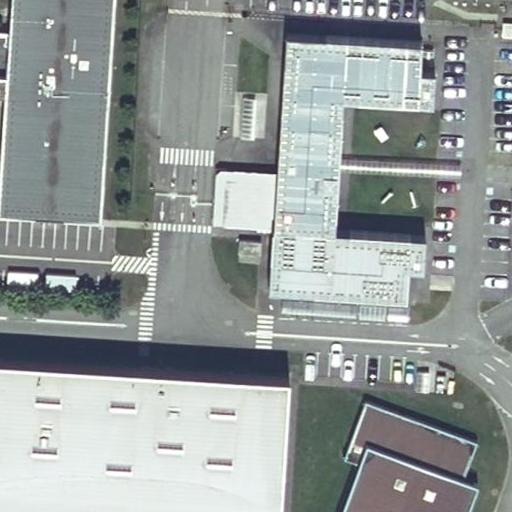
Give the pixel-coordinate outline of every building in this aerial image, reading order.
[(110,0),(9,0),(7,41),(4,74),(0,73),(0,93),(3,93),(0,144),(0,211),(97,218),(110,0)] [(275,180),(272,225),(269,280),(419,289),(422,230),(333,224),(341,94),(446,101),(448,68),(433,67),(434,40),(285,30),(276,170),(275,180)] [(276,170),(215,166),(211,221),(221,222),(224,177),(275,180),(276,170)] [(272,225),(275,180),(224,177),(221,222),(272,225)] [(279,511),(288,373),(0,355),(0,511),(279,511)] [(476,441),(366,400),(347,452),(360,457),(340,511),(467,511),(478,484),(463,479),(476,441)]
